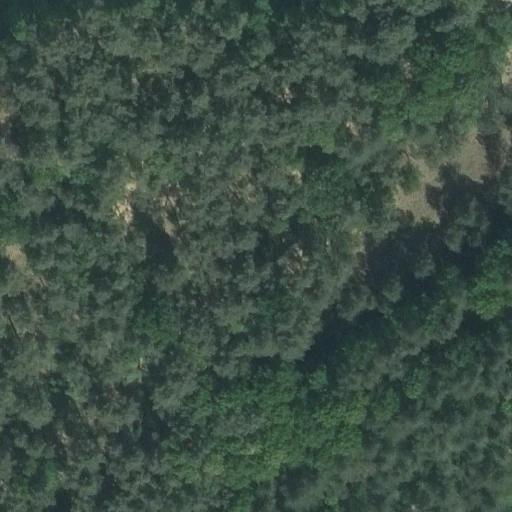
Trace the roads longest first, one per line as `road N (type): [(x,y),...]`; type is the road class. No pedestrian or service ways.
road 1 (track): [(202,491),(179,416),(369,163),(511,46)]
road 2 (track): [(511,281),(171,511)]
road 3 (track): [(501,511),(509,436),(498,291)]
